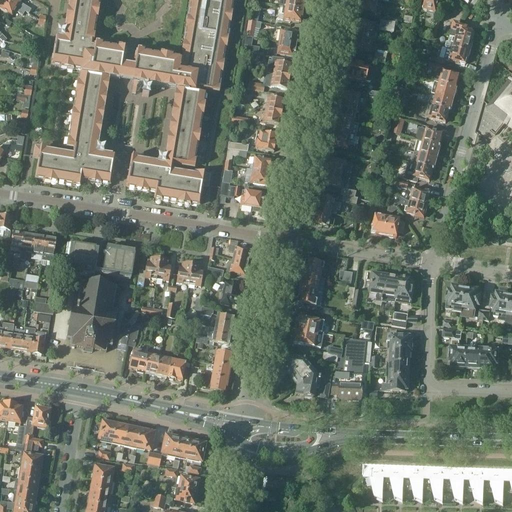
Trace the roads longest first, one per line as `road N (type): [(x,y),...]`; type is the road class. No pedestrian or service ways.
road 1 (residential): [(279,238),(0,194)]
road 2 (residential): [(430,263),(497,17)]
road 3 (residential): [(331,0),(279,238)]
road 4 (residential): [(511,390),(426,387),(430,263)]
road 5 (residential): [(279,238),(245,402)]
road 6 (residential): [(430,263),(279,238)]
road 7 (primary): [(511,441),(361,434)]
road 8 (residential): [(59,511),(79,389)]
